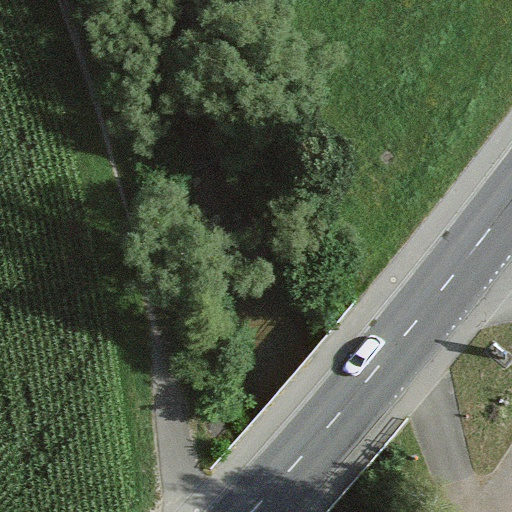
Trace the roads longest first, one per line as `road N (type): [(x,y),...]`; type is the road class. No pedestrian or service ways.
road 1 (track): [(61,0),(136,234),(190,511)]
road 2 (primary): [(257,511),(398,352),(511,204)]
road 3 (track): [(468,511),(398,352)]
